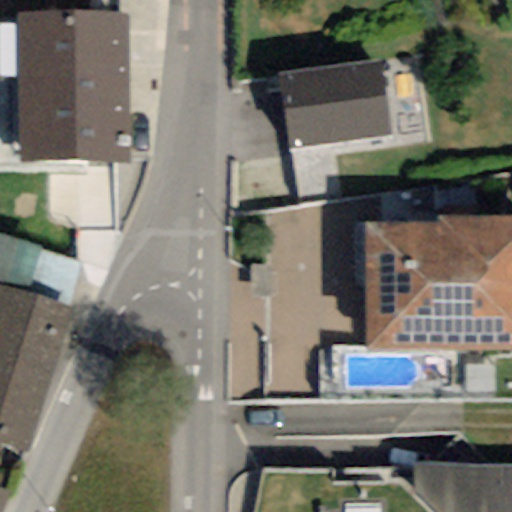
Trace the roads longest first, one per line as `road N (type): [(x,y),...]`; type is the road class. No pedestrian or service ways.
road 1 (residential): [(32,511),(115,324),(152,292),(194,285)]
road 2 (residential): [(194,285),(201,0)]
road 3 (residential): [(191,511),(194,285)]
